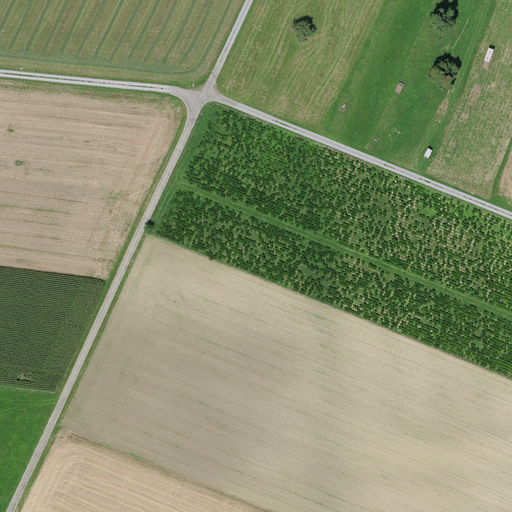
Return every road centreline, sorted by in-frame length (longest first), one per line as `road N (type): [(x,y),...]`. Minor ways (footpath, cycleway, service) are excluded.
road 1 (track): [(250,0),(10,511)]
road 2 (track): [(511,216),(204,93),(0,73)]
